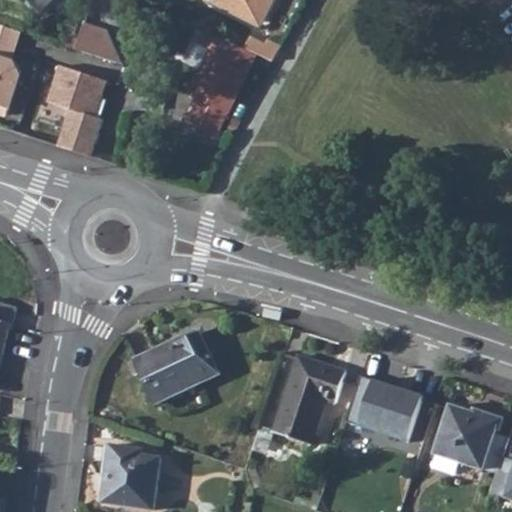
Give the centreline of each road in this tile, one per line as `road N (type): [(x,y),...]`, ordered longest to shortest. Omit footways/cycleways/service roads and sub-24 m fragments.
road 1 (tertiary): [(511,349),(254,266)]
road 2 (residential): [(47,511),(76,338)]
